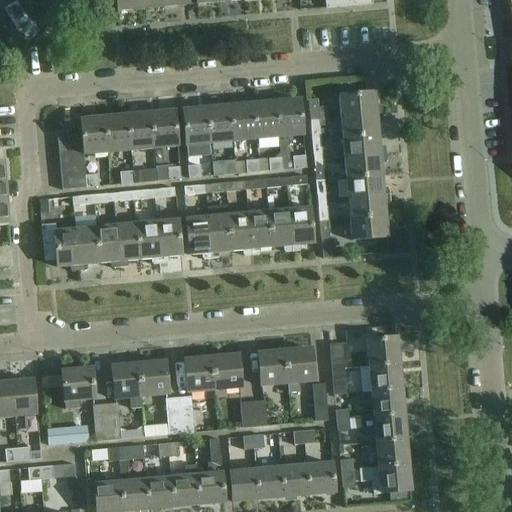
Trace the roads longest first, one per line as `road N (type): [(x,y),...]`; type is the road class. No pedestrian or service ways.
road 1 (residential): [(34,344),(23,199),(32,185),(28,108),(42,93),(464,51)]
road 2 (residential): [(34,344),(486,301)]
road 3 (residential): [(505,511),(486,301)]
road 4 (unclassified): [(482,253),(464,51)]
